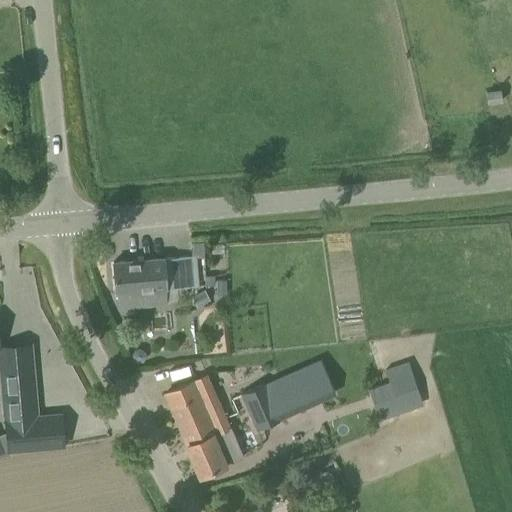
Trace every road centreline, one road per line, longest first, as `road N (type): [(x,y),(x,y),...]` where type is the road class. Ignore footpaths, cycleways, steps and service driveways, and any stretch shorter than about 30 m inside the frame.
road 1 (tertiary): [(60,223),(511,178)]
road 2 (unclassified): [(174,511),(79,319),(60,223)]
road 3 (unclassified): [(60,223),(43,0)]
